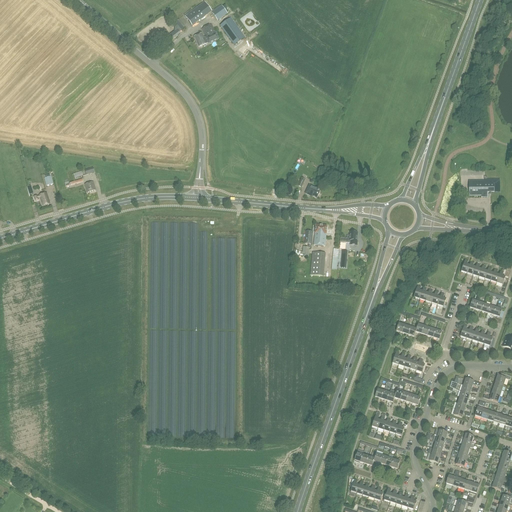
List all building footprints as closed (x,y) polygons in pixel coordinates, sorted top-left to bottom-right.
[(205,2),(186,16),(192,25),(212,11),(205,2)] [(218,20),(227,14),(222,6),(212,13),(218,20)] [(220,26),(235,45),(245,38),(231,18),(220,26)] [(245,26),(248,30),(256,24),(252,18),(247,21),(248,23),(245,26)] [(175,22),(177,24),(182,30),(185,27),(179,19),(175,22)] [(206,37),(208,43),(209,44),(218,40),(212,25),(202,29),(206,37)] [(174,26),(168,32),(172,37),(179,31),(174,26)] [(208,43),(206,37),(204,38),(202,33),(194,37),(199,48),(208,43)] [(297,186),(302,188),(306,179),(307,176),(304,175),(303,178),(302,177),(297,186)] [(45,179),(47,187),(54,185),(52,177),(45,179)] [(487,193),(500,193),(500,180),(485,180),(485,181),(469,182),(469,197),(481,196),(481,198),(488,198),(487,193)] [(85,185),(87,193),(96,191),(94,182),(85,185)] [(309,185),(305,194),(316,199),(320,190),(309,185)] [(41,198),(43,207),(51,205),(47,193),(40,195),(40,196),(38,197),(38,196),(35,197),(36,201),(39,200),(39,199),(41,198)] [(316,225),(314,246),(325,247),(327,226),(316,225)] [(306,231),(304,244),(312,245),(313,232),(306,231)] [(357,233),(350,232),(350,236),(347,236),(347,239),(340,239),(340,243),(349,243),(349,245),(353,245),(354,241),(357,241),(357,233)] [(299,253),(299,256),(309,257),(310,248),(304,247),(303,253),(299,253)] [(342,255),(341,260),(341,263),(341,268),(346,268),(348,252),(340,251),(339,255),(342,255)] [(312,253),(310,275),(322,276),(324,254),(312,253)] [(467,274),(470,265),(467,264),(468,261),(465,260),(461,272),(467,274)] [(473,276),(475,267),(473,266),(474,263),(471,262),(470,265),(467,274),(473,276)] [(478,278),(481,269),(479,268),(480,265),(477,264),(475,267),(473,276),(478,278)] [(484,280),(487,271),(485,270),(486,267),(483,265),(481,269),(478,278),(484,280)] [(490,282),(493,273),(490,272),(492,269),(488,267),(487,271),(484,280),(490,282)] [(496,284),(499,275),(496,274),(498,271),(494,269),(493,273),(490,282),(496,284)] [(500,271),(499,275),(496,284),(502,286),(505,277),(502,276),(503,272),(500,271)] [(419,300),(422,291),(419,290),(420,286),(417,285),(413,298),(419,300)] [(425,302),(428,293),(425,292),(426,288),(423,287),(422,291),(419,300),(425,302)] [(431,304),(434,295),(432,294),(433,290),(429,289),(428,293),(425,302),(431,304)] [(437,306),(440,297),(437,296),(438,292),(435,291),(434,295),(431,304),(437,306)] [(441,293),(440,297),(437,306),(443,308),(446,299),(443,298),(444,294),(441,293)] [(475,310),(478,302),(472,300),(469,308),(475,310)] [(481,311),(484,304),(478,302),(475,310),(481,311)] [(487,313),(490,306),(484,304),(481,311),(487,313)] [(493,315),(496,307),(490,306),(487,313),(493,315)] [(501,309),(496,307),(493,315),(499,317),(501,309)] [(402,333),(404,325),(398,323),(396,331),(402,333)] [(421,334),(424,326),(418,324),(417,329),(416,332),(421,334)] [(408,335),(410,327),(404,325),(402,333),(408,335)] [(466,340),(469,331),(466,330),(467,326),(464,325),(460,338),(466,340)] [(427,336),(430,328),(424,326),(421,334),(427,336)] [(416,332),(417,329),(410,327),(408,335),(414,337),(416,332)] [(472,342),(475,333),(472,332),(473,328),(470,327),(469,331),(466,340),(472,342)] [(433,338),(436,330),(430,328),(427,336),(433,338)] [(478,344),(480,335),(479,334),(480,330),(476,329),(475,333),(472,342),(478,344)] [(442,332),(436,330),(433,338),(439,339),(442,332)] [(483,345),(486,337),(484,336),(485,332),(482,331),(480,335),(478,344),(483,345)] [(487,333),(486,337),(483,345),(490,347),(492,339),(489,338),(491,334),(487,333)] [(506,338),(503,347),(510,350),(511,347),(511,336),(510,339),(506,338)] [(398,366),(401,357),(398,356),(399,353),(396,352),(392,364),(398,366)] [(404,368),(406,359),(404,358),(405,355),(402,354),(401,357),(398,366),(404,368)] [(409,370),(412,361),(411,361),(412,357),(408,355),(406,359),(404,368),(409,370)] [(415,372),(418,363),(415,362),(417,358),(414,357),(412,361),(409,370),(415,372)] [(419,359),(418,363),(415,372),(421,374),(424,365),(421,364),(422,360),(419,359)] [(504,385),(505,379),(510,381),(511,377),(501,374),(500,377),(497,376),(495,382),(504,385)] [(480,384),(474,382),(465,379),(463,385),(472,388),(473,385),(479,387),(480,384)] [(502,391),(504,385),(495,382),(493,388),(502,391)] [(478,390),(472,388),(463,385),(461,391),(470,394),(471,391),(477,393),(478,390)] [(500,397),(502,391),(493,388),(491,394),(500,397)] [(381,399),(383,391),(377,389),(375,397),(381,399)] [(400,400),(402,392),(396,390),(395,395),(394,398),(400,400)] [(386,401),(389,393),(383,391),(381,399),(386,401)] [(468,400),(470,394),(461,391),(459,397),(468,400)] [(406,402),(408,394),(402,392),(400,400),(406,402)] [(394,398),(395,395),(389,393),(386,401),(393,403),(394,398)] [(412,404),(414,396),(408,394),(406,402),(412,404)] [(498,403),(500,397),(491,394),(490,398),(484,396),(483,398),(498,403)] [(420,398),(414,396),(412,404),(418,406),(420,398)] [(466,406),(468,400),(459,397),(457,403),(466,406)] [(464,412),(466,406),(457,403),(455,409),(464,412)] [(481,418),(484,410),(478,408),(475,416),(481,418)] [(462,418),(464,412),(455,409),(454,415),(462,418)] [(487,420),(490,412),(484,410),(481,418),(487,420)] [(493,422),(496,414),(490,412),(487,420),(493,422)] [(499,424),(502,416),(496,414),(493,422),(499,424)] [(377,429),(380,420),(378,420),(379,416),(376,415),(371,427),(377,429)] [(505,426),(508,417),(502,416),(499,424),(505,426)] [(383,431),(386,422),(383,421),(384,418),(381,417),(380,420),(377,429),(383,431)] [(389,433),(392,424),(389,423),(390,420),(387,419),(386,422),(383,431),(389,433)] [(395,435),(398,426),(395,425),(396,422),(393,421),(392,424),(389,433),(395,435)] [(399,423),(398,426),(395,435),(401,437),(404,428),(401,427),(402,424),(399,423)] [(439,431),(437,437),(452,442),(445,440),(447,433),(439,431)] [(465,434),(463,440),(463,441),(472,443),(474,437),(465,434)] [(452,442),(437,437),(435,443),(444,446),(445,442),(451,444),(452,442)] [(473,445),(471,445),(472,443),(463,441),(461,447),(470,449),(470,448),(472,449),(473,448),(474,446),(473,445)] [(442,452),(444,446),(435,443),(433,449),(442,452)] [(468,455),(470,449),(461,447),(459,452),(458,452),(468,455)] [(440,458),(442,452),(433,449),(431,455),(440,458)] [(467,459),(468,455),(458,452),(456,455),(452,454),(451,456),(457,458),(457,459),(466,461),(467,461),(467,460),(467,459)] [(503,452),(501,458),(510,461),(511,454),(503,452)] [(360,462),(363,455),(357,453),(354,460),(360,462)] [(379,464),(382,456),(376,454),(374,458),(373,462),(379,464)] [(366,464),(369,457),(363,455),(360,462),(366,464)] [(438,464),(440,458),(431,455),(429,461),(438,464)] [(385,466),(388,458),(382,456),(379,464),(385,466)] [(372,466),(373,462),(374,458),(369,457),(366,464),(372,466)] [(391,468),(394,460),(388,458),(385,466),(391,468)] [(397,461),(394,460),(391,468),(397,469),(400,462),(400,459),(398,458),(397,461)] [(508,467),(510,461),(501,458),(499,464),(508,467)] [(464,467),(466,461),(457,459),(455,465),(464,467)] [(506,473),(508,467),(499,464),(497,470),(506,473)] [(504,479),(506,473),(497,470),(496,475),(494,475),(504,479)] [(452,486),(458,488),(461,479),(461,478),(458,477),(459,476),(458,476),(459,472),(457,471),(455,478),(452,486)] [(502,485),(504,479),(494,475),(493,478),(488,477),(488,479),(494,481),(494,482),(502,485)] [(452,486),(455,478),(449,476),(446,484),(452,486)] [(464,490),(467,481),(461,479),(458,488),(464,490)] [(357,494),(359,486),(357,485),(358,481),(355,480),(351,493),(357,494)] [(470,492),(473,483),(467,481),(464,490),(470,492)] [(362,496),(365,488),(362,487),(364,483),(361,482),(359,486),(357,494),(362,496)] [(500,491),(502,485),(494,482),(492,488),(500,491)] [(479,485),(473,483),(470,492),(476,494),(479,485)] [(368,498),(371,490),(368,489),(370,485),(366,484),(365,488),(362,496),(368,498)] [(374,500),(377,491),(374,491),(375,487),(372,486),(371,490),(368,498),(374,500)] [(378,488),(377,491),(374,500),(380,502),(383,494),(380,493),(381,489),(378,488)] [(390,503),(393,494),(390,493),(391,490),(388,489),(384,501),(390,503)] [(396,505),(399,496),(396,495),(397,492),(394,491),(393,494),(390,503),(396,505)] [(401,507),(404,498),(402,497),(403,493),(400,492),(399,496),(396,505),(401,507)] [(407,509),(410,500),(407,499),(408,495),(406,494),(404,498),(401,507),(407,509)] [(502,495),(500,502),(509,505),(511,498),(502,495)] [(411,496),(410,500),(407,509),(413,511),(416,511),(417,508),(415,507),(416,502),(413,501),(414,497),(411,496)] [(458,500),(456,507),(465,509),(467,503),(458,500)] [(507,511),(509,505),(500,502),(498,508),(507,511)]
